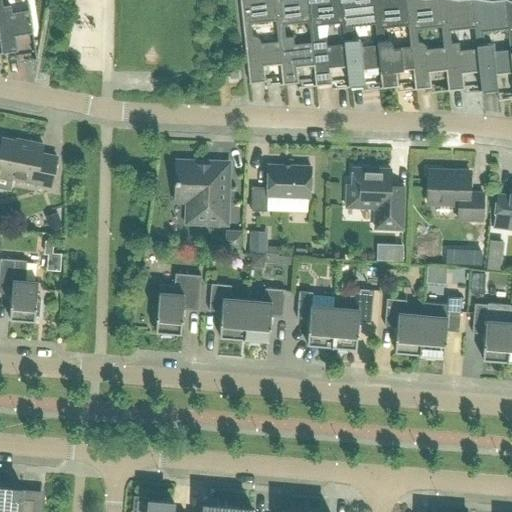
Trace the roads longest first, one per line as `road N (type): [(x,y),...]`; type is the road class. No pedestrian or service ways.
road 1 (residential): [(511,130),(126,112),(0,86)]
road 2 (residential): [(511,407),(0,364)]
road 3 (residential): [(377,475),(117,453)]
road 4 (residential): [(511,486),(377,475)]
